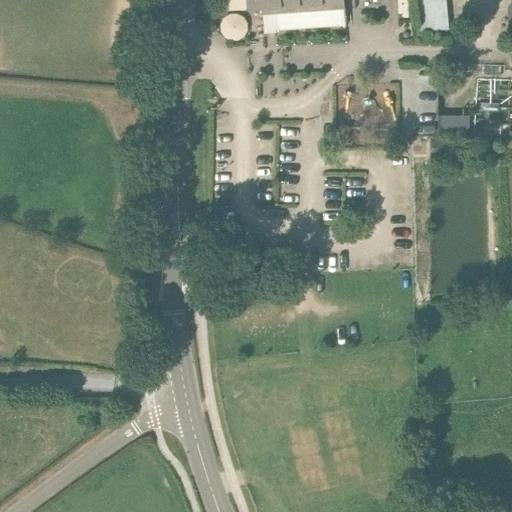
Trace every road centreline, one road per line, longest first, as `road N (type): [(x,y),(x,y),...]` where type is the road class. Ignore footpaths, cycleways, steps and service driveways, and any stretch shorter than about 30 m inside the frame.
road 1 (tertiary): [(186,404),(174,292),(178,0)]
road 2 (unclassified): [(16,511),(134,427),(186,404)]
